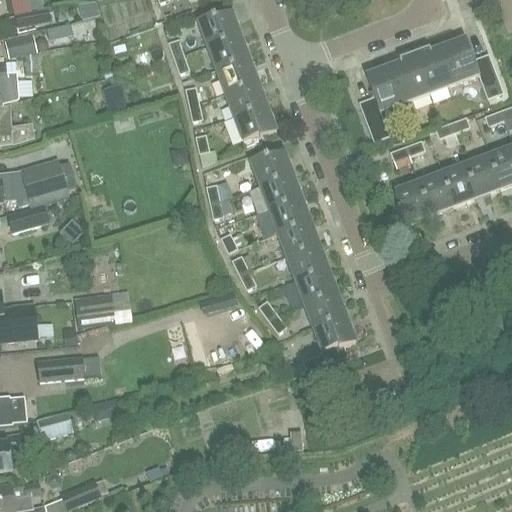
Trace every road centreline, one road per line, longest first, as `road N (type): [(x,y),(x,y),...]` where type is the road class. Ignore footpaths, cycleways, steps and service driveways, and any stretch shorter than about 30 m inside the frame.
road 1 (residential): [(372,271),(294,65)]
road 2 (residential): [(294,65),(403,23),(423,0)]
road 3 (residential): [(382,280),(511,237)]
